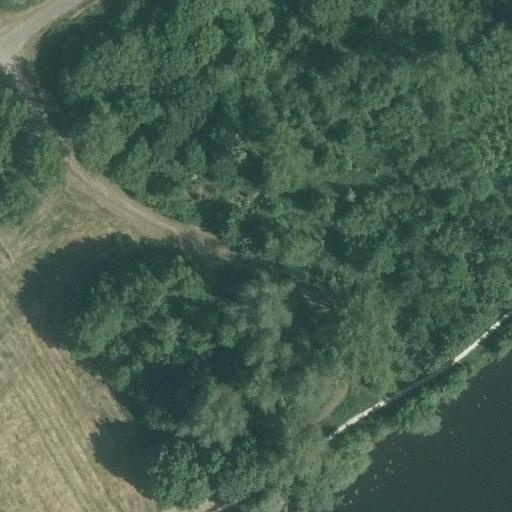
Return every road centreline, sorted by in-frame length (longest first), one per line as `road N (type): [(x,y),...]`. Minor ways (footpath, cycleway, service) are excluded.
road 1 (track): [(204,254),(204,387),(218,414),(240,423),(278,427),(313,414),(327,387),(327,343),(302,298),(248,267)]
road 2 (track): [(248,267),(204,254),(74,169),(0,52)]
